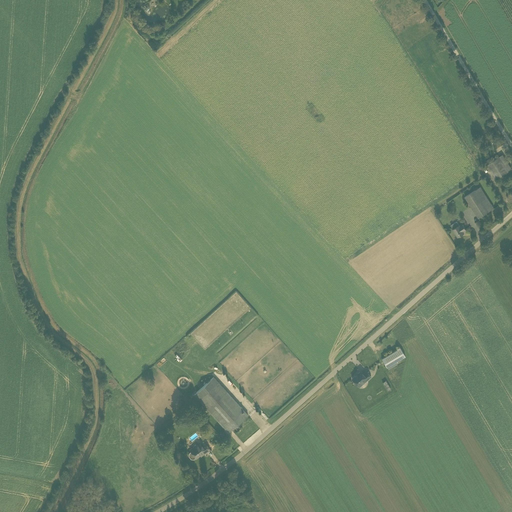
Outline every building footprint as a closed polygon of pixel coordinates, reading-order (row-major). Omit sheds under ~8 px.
[(511,168),(503,154),(487,164),(497,179),(511,169),(511,168)] [(489,211),(494,208),(480,186),(465,196),(479,218),(489,211)] [(462,224),(459,225),(457,221),(451,225),(454,230),(452,230),(454,233),(456,233),(458,236),(464,233),(464,232),(466,230),(462,224)] [(387,367),(405,356),(400,347),(381,358),(387,367)] [(358,385),(370,375),(366,371),(363,374),(360,371),(352,378),(353,380),(353,381),(354,383),(356,383),(358,385)] [(248,415),(214,376),(191,397),(195,402),(198,399),(203,404),(199,407),(204,411),(207,408),(228,432),(248,415)] [(189,449),(191,451),(190,452),(189,454),(189,455),(191,458),(193,458),(194,458),(196,457),(196,458),(205,450),(206,452),(210,449),(205,442),(201,445),(200,443),(195,446),(194,445),(189,449)]
